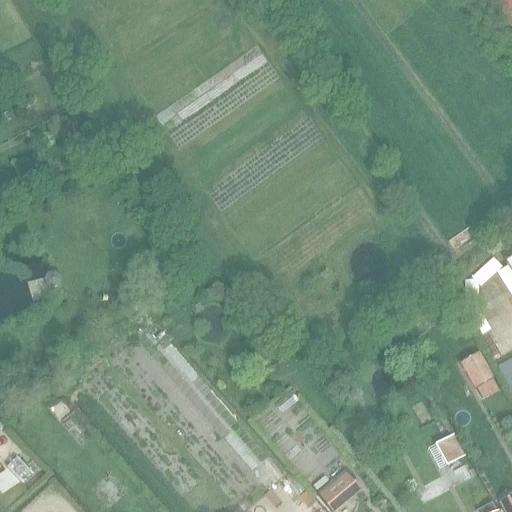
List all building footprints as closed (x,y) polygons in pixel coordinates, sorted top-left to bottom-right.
[(511,0),(485,0),(511,30),(511,0)] [(48,273),(45,279),(46,285),(51,288),(52,288),(58,287),(61,282),(60,275),(54,272),(50,273),(48,273)] [(460,364),(474,390),(491,380),(477,355),(460,364)] [(435,446),(446,467),(464,458),(453,436),(435,446)] [(317,495),(332,511),(337,511),(361,492),(343,471),(317,495)] [(323,478),(312,488),(316,492),(327,483),(323,478)] [(511,511),(511,494),(498,502),(503,511),(511,511)]
